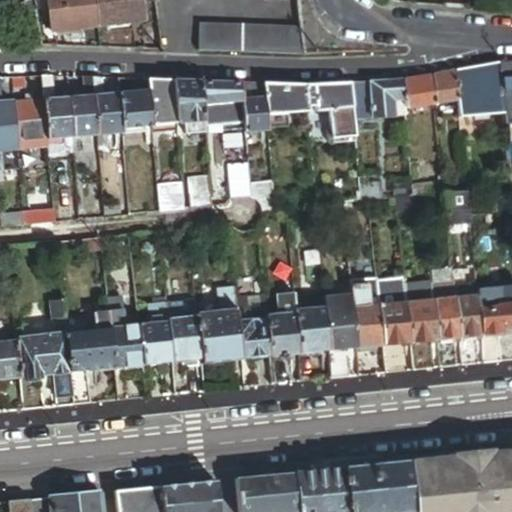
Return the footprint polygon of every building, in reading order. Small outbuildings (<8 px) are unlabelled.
[(103,27),(100,0),(52,0),(56,32),(103,27)] [(147,0),(100,0),(103,27),(109,26),(138,23),(149,22),(147,0)] [(139,30),(138,23),(109,26),(110,33),(139,30)] [(312,57),(308,25),(204,25),(203,53),(312,57)] [(153,51),(167,52),(164,27),(150,28),(153,51)] [(511,63),(499,64),(504,113),(505,125),(511,124),(511,63)] [(504,113),(499,64),(454,72),(457,101),(458,118),(504,113)] [(457,101),(454,72),(432,76),(434,106),(457,101)] [(434,106),(432,76),(403,81),(405,111),(434,106)] [(41,78),(40,78),(43,101),(52,101),(50,78),(41,78)] [(92,79),(82,79),(84,98),(94,97),(92,79)] [(100,80),(92,79),(94,97),(102,96),(100,80)] [(173,82),(147,81),(148,92),(151,128),(176,125),(173,82)] [(405,111),(403,81),(369,83),(370,119),(406,118),(405,111)] [(199,83),(173,82),(176,125),(183,124),(184,136),(204,134),(203,129),(202,107),(199,83)] [(239,85),(199,83),(202,107),(241,103),(241,102),(239,85)] [(369,83),(350,84),(352,109),(353,120),(370,119),(369,83)] [(352,109),(350,84),(314,86),(314,98),(315,113),(329,111),(352,109)] [(252,85),(239,85),(241,102),(252,101),(251,96),(253,96),(252,85)] [(263,85),(252,85),(253,96),(251,96),(252,101),(264,99),(263,85)] [(306,99),(305,87),(263,85),(264,99),(265,116),(307,113),(306,99)] [(314,86),(305,87),(306,99),(314,98),(314,86)] [(121,135),(121,136),(144,134),(143,128),(151,128),(148,92),(141,93),(124,94),(118,95),(121,135)] [(94,97),(97,137),(121,135),(118,95),(102,96),(94,97)] [(68,99),(72,139),(97,137),(94,97),(84,98),(68,99)] [(46,141),(72,139),(68,99),(52,101),(43,101),(46,141)] [(243,125),(243,134),(267,132),(265,116),(264,99),(252,101),(241,102),(241,103),(243,125)] [(45,148),(41,102),(13,104),(17,150),(45,148)] [(241,103),(202,107),(203,129),(243,125),(241,103)] [(352,109),(329,111),(331,140),(355,138),(353,120),(352,109)] [(247,176),(228,177),(230,200),(234,200),(242,198),(248,199),(247,185),(247,176)] [(210,209),(208,177),(187,179),(189,211),(210,209)] [(271,183),(247,185),(248,199),(250,199),(252,200),(256,203),(260,208),(261,213),(274,213),(271,183)] [(181,186),(156,188),(158,215),(166,213),(183,212),(182,195),(181,186)] [(411,186),(392,188),(393,200),(395,200),(412,198),(411,189),(411,186)] [(421,197),(440,195),(439,186),(411,189),(412,198),(421,197)] [(379,188),(359,189),(360,203),(369,203),(380,202),(379,188)] [(326,191),(315,192),(316,206),(328,204),(326,191)] [(469,225),(468,218),(466,193),(443,195),(445,207),(447,227),(469,225)] [(445,207),(443,195),(440,195),(421,197),(423,209),(445,207)] [(423,209),(421,197),(412,198),(395,200),(396,212),(423,209)] [(511,200),(511,198),(490,200),(491,215),(511,212),(511,200)] [(370,219),(369,203),(360,203),(343,205),(344,222),(370,219)] [(0,230),(54,225),(53,213),(0,217),(0,230)] [(205,242),(204,229),(188,231),(189,244),(205,242)] [(376,283),(376,280),(349,283),(350,299),(354,350),(367,348),(382,347),(376,283)] [(403,286),(402,280),(376,283),(382,347),(403,345),(409,344),(405,305),(403,286)] [(430,284),(403,286),(405,305),(426,303),(425,291),(431,290),(430,288),(430,284)] [(452,288),(452,286),(430,288),(431,290),(432,303),(454,300),(452,288)] [(475,286),(465,287),(466,299),(476,299),(475,286)] [(238,287),(233,288),(233,290),(234,302),(246,301),(247,313),(264,311),(263,297),(239,299),(238,287)] [(474,337),(480,336),(476,299),(466,299),(465,287),(452,288),(454,300),(458,339),(474,337)] [(234,302),(233,290),(217,292),(220,312),(235,311),(234,302)] [(322,294),(292,297),(294,314),(312,313),(311,306),(323,305),(323,302),(322,294)] [(294,314),(292,297),(275,298),(276,318),(294,316),(294,314)] [(119,298),(106,299),(107,313),(109,329),(123,328),(119,298)] [(476,299),(480,336),(483,365),(499,363),(496,335),(501,335),(500,329),(511,327),(511,307),(509,307),(507,308),(503,308),(502,303),(492,304),(493,310),(483,311),(482,298),(476,299)] [(354,350),(350,299),(323,302),(323,305),(324,312),(328,352),(345,351),(354,350)] [(458,339),(454,300),(432,303),(436,341),(437,341),(451,340),(458,339)] [(195,315),(194,301),(185,302),(186,318),(180,319),(179,303),(164,304),(166,324),(170,364),(180,363),(197,361),(199,361),(195,315)] [(246,301),(234,302),(235,311),(235,314),(247,313),(246,301)] [(62,320),(61,303),(49,304),(50,321),(62,320)] [(436,341),(432,303),(426,303),(405,305),(409,344),(411,372),(433,370),(430,342),(436,341)] [(166,324),(164,304),(147,306),(149,325),(166,324)] [(324,312),(323,305),(311,306),(312,313),(324,312)] [(235,314),(235,311),(220,312),(195,315),(199,361),(200,366),(239,361),(235,314)] [(264,319),(264,311),(247,313),(235,314),(239,361),(268,359),(264,319)] [(328,352),(324,312),(312,313),(294,314),(294,316),(297,356),(320,353),(328,352)] [(109,329),(107,313),(92,315),(93,331),(64,334),(68,375),(69,385),(86,383),(85,374),(85,371),(94,370),(94,373),(113,371),(109,329)] [(297,356),(294,316),(276,318),(264,319),(268,359),(288,356),(297,356)] [(170,364),(166,324),(149,325),(136,327),(140,367),(170,364)] [(140,367),(136,327),(123,328),(109,329),(113,371),(114,376),(141,373),(140,367)] [(68,375),(64,334),(14,339),(14,342),(18,380),(19,382),(40,380),(39,378),(51,376),(68,375)] [(460,367),(477,365),(474,337),(458,339),(460,367)] [(454,366),(451,340),(437,341),(440,368),(453,367),(453,366),(454,366)] [(0,381),(18,380),(14,342),(0,343),(0,381)] [(385,375),(406,373),(403,345),(382,347),(385,375)] [(330,380),(348,379),(345,351),(328,352),(330,380)] [(69,385),(68,375),(51,376),(54,399),(70,398),(69,385)] [(88,405),(86,383),(69,385),(70,398),(71,407),(88,405)] [(55,409),(71,407),(70,398),(54,399),(55,409)] [(511,511),(511,449),(407,461),(412,511),(511,511)] [(409,511),(412,511),(407,461),(343,468),(348,511),(409,511)] [(348,511),(343,468),(293,473),(297,511),(348,511)] [(236,511),(297,511),(293,473),(233,479),(236,511)] [(161,511),(217,511),(214,481),(158,487),(161,511)] [(161,511),(158,487),(113,491),(115,511),(161,511)] [(101,511),(99,493),(47,499),(48,511),(101,511)] [(28,501),(29,511),(48,511),(47,499),(28,501)] [(29,511),(28,501),(5,503),(6,511),(29,511)]
